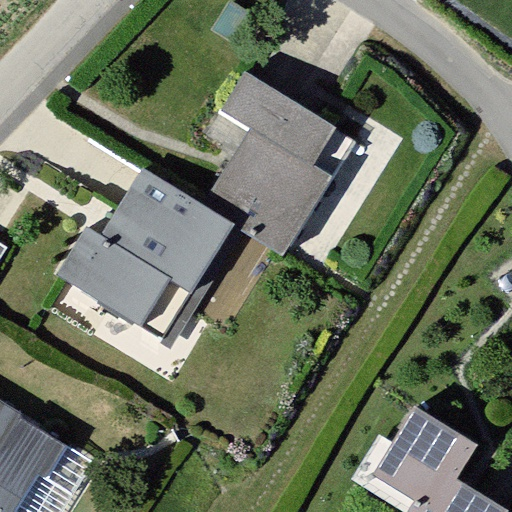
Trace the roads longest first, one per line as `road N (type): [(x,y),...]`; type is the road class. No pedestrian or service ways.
road 1 (residential): [(511,124),(468,73),(374,0)]
road 2 (residential): [(0,89),(84,0)]
